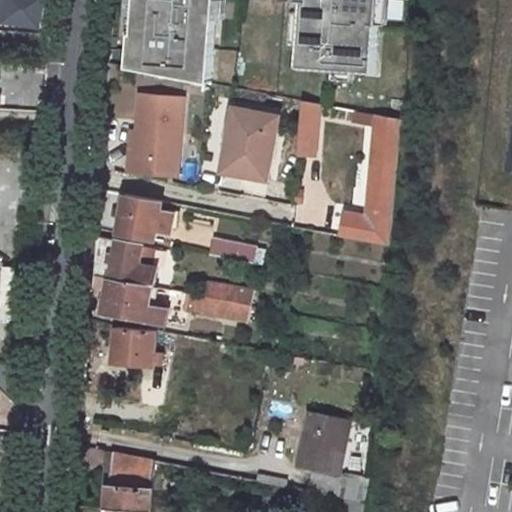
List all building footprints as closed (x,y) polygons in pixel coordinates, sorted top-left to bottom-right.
[(0,0),(0,24),(37,25),(37,0),(0,0)] [(143,51),(142,71),(206,83),(211,84),(217,0),(137,0),(135,34),(132,33),(131,50),(143,51)] [(305,0),(301,66),(376,71),(380,0),(305,0)] [(143,51),(131,50),(129,69),(142,71),(143,51)] [(135,159),(130,158),(129,175),(179,178),(185,100),(140,97),(135,159)] [(303,102),(299,155),(317,156),(321,105),(303,102)] [(229,108),(225,132),(231,133),(236,134),(240,111),(229,108)] [(281,118),(240,111),(236,134),(231,133),(223,174),(269,182),(281,118)] [(402,120),(376,115),(357,112),(356,123),(375,127),(367,218),(345,214),(343,238),(390,247),(402,120)] [(128,198),(125,212),(119,211),(117,220),(123,221),(120,236),(156,243),(158,231),(170,233),(174,218),(160,215),(163,205),(128,198)] [(96,279),(111,282),(155,290),(159,272),(146,270),(150,250),(98,239),(96,279)] [(257,251),(214,242),(211,257),(254,265),(257,251)] [(106,315),(149,323),(155,290),(111,282),(106,315)] [(204,283),(202,299),(239,305),(241,291),(204,283)] [(174,326),(176,315),(186,317),(187,313),(220,319),(219,323),(232,325),(235,305),(202,299),(172,293),(167,325),(174,326)] [(116,364),(155,368),(158,333),(119,329),(116,364)] [(185,338),(182,378),(212,381),(216,345),(185,338)] [(297,470),(339,478),(350,423),(309,413),(297,470)] [(0,456),(12,459),(13,450),(0,447),(0,456)] [(110,511),(126,511),(153,511),(157,464),(113,456),(110,511)] [(338,482),(311,476),(307,493),(336,497),(338,482)]
